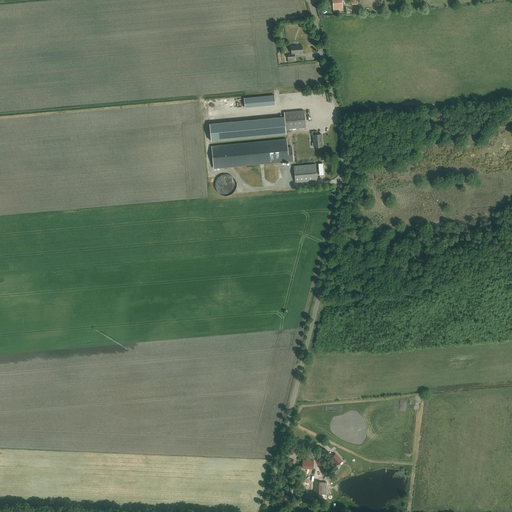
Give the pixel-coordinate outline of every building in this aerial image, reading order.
[(332,0),(333,9),(342,8),(341,0),(332,0)] [(294,53),(303,53),(302,45),(290,46),(291,55),(287,55),(287,58),(294,58),(294,53)] [(281,98),(281,107),(304,106),(303,94),(290,95),(290,97),(281,98)] [(305,127),(304,110),(284,112),(284,116),(285,129),(305,127)] [(284,116),(209,124),(211,141),(286,134),(285,129),(284,116)] [(314,147),(323,146),(322,134),(317,134),(317,131),(311,131),(311,135),(313,135),(314,147)] [(287,148),(286,140),(211,148),(214,171),(216,171),(216,168),(293,160),(292,148),(287,148)] [(295,183),(317,180),(315,164),(293,166),(295,183)] [(337,466),(342,460),(336,453),(330,458),(337,466)] [(312,469),(313,461),(303,460),(302,468),(312,469)] [(323,493),(323,482),(314,482),(314,493),(315,493),(315,499),(321,499),(321,493),(323,493)]
